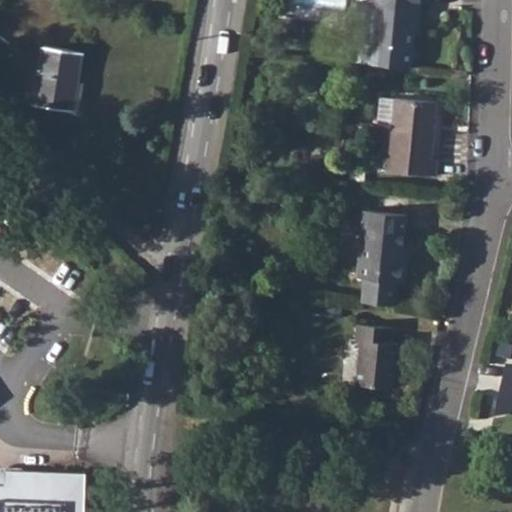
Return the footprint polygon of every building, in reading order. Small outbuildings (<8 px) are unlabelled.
[(356,33),(356,54),(412,60),(416,16),(420,17),(421,0),(375,0),(371,35),(356,33)] [(97,50),(60,44),(50,102),(87,109),(97,50)] [(395,94),(387,168),(437,173),(439,155),(430,155),(436,99),(395,94)] [(407,214),(365,210),(358,277),(366,278),(364,301),(395,305),(398,281),(405,282),(407,260),(402,260),(407,214)] [(358,384),(394,387),(398,342),(392,342),(394,327),(359,323),(357,339),(362,340),(358,384)] [(511,358),(510,359),(498,408),(511,406),(511,405),(511,358)] [(385,447),(396,449),(399,428),(387,427),(385,447)] [(6,487),(0,487),(0,511),(84,511),(86,474),(6,472),(6,487)]
